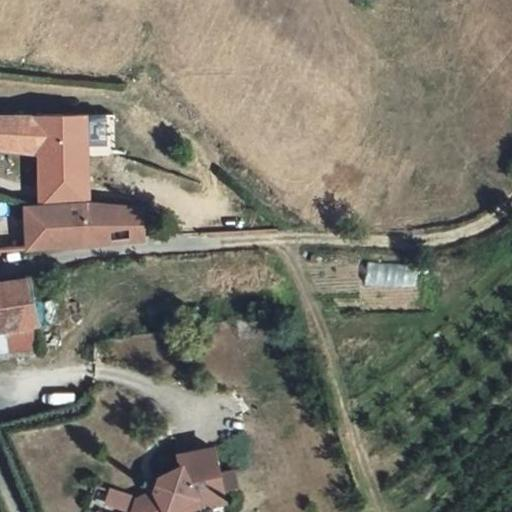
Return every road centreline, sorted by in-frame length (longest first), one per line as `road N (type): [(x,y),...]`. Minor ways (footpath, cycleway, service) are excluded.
road 1 (track): [(283,239),(325,339),(380,511)]
road 2 (track): [(259,239),(452,236),(499,214),(511,196)]
road 3 (unclassified): [(0,271),(259,239)]
